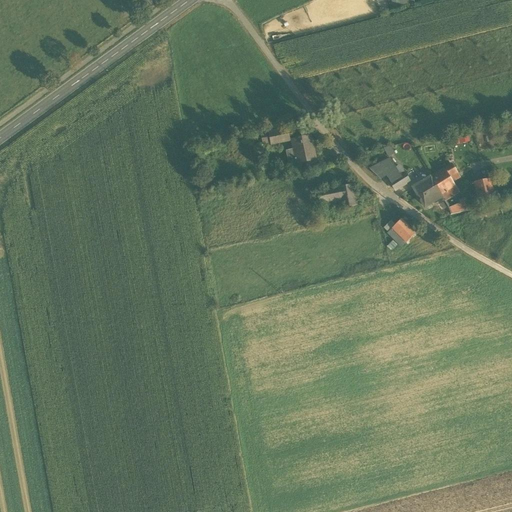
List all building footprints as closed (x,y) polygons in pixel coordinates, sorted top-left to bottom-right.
[(413,0),(389,0),(391,9),(414,4),(413,0)] [(268,132),(271,145),(289,141),(287,128),(268,132)] [(291,140),(297,164),(315,160),(310,136),(291,140)] [(390,182),(400,176),(396,169),(389,159),(369,169),(380,180),(386,176),(390,182)] [(455,187),(452,182),(450,178),(452,176),(457,173),(452,165),(430,178),(442,195),(455,187)] [(390,182),(395,191),(409,182),(404,173),(400,176),(390,182)] [(425,207),(442,196),(442,195),(430,178),(413,187),(425,207)] [(475,183),(478,199),(493,196),(489,180),(475,183)] [(339,201),(340,209),(357,205),(353,185),(336,188),(339,201)] [(458,192),(455,187),(442,195),(442,196),(445,200),(458,192)] [(315,192),(318,205),(339,201),(336,188),(315,192)] [(457,205),(449,208),(452,214),(460,213),(457,205)] [(392,229),(406,243),(415,234),(401,220),(395,225),(392,229)] [(384,229),(388,233),(392,229),(395,225),(392,221),(384,229)] [(406,243),(392,229),(388,233),(402,247),(406,243)]
